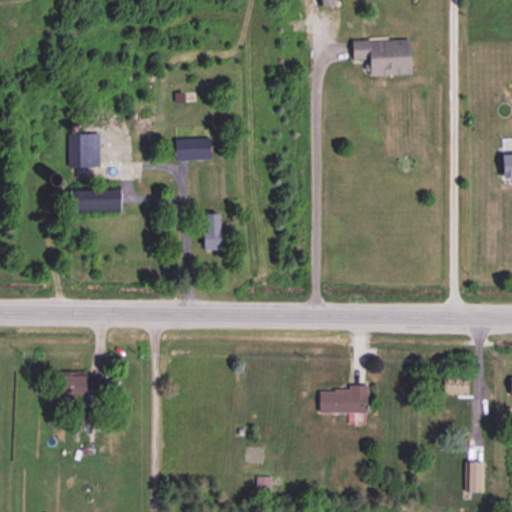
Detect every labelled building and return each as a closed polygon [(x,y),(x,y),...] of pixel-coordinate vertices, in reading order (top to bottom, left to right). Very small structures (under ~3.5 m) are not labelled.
[(69,166),(101,166),(100,132),(68,133),(69,166)] [(511,154),(498,155),(499,179),(511,178),(511,154)] [(119,188),(71,189),(72,198),(81,198),(81,211),(120,210),(119,188)] [(88,396),(87,372),(62,374),(63,397),(88,396)] [(313,387),(313,409),(359,410),(360,382),(343,381),(343,388),(313,387)]
